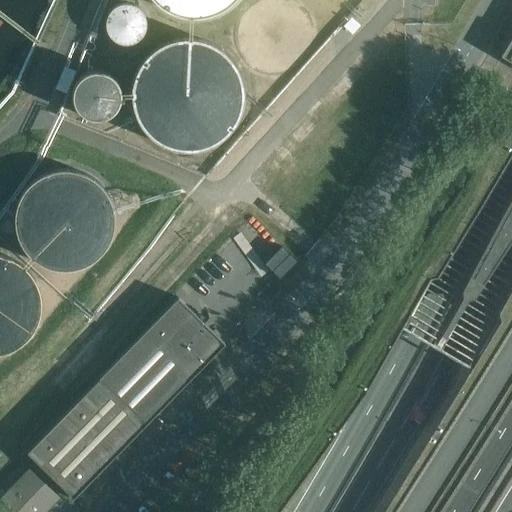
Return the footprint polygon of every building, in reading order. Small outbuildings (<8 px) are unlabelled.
[(153,0),(155,1),(159,5),(162,7),(165,9),(170,12),(176,14),(181,15),(186,16),(192,17),(198,16),(203,16),(209,15),(214,13),(219,10),(222,9),(224,8),(229,4),(233,1),(233,0),(153,0)] [(112,8),(110,10),(109,11),(108,13),(107,15),(106,16),(106,18),(105,20),(105,22),(105,25),(105,28),(106,30),(107,32),(108,34),(109,36),(111,37),(112,39),(115,41),(117,42),(119,43),(121,43),(123,44),(125,44),(128,44),(130,43),(132,43),(134,42),(136,41),(138,40),(140,37),(142,36),(143,34),(144,32),(145,30),(146,28),(146,25),(146,24),(146,21),(146,20),(145,18),(144,14),(143,13),(142,11),(141,10),(139,8),(138,7),(136,5),(133,4),(129,3),(126,3),(123,3),(119,4),(117,5),(115,6),(112,8)] [(511,36),(511,38),(508,44),(501,56),(511,62),(511,36)] [(140,62),(138,66),(138,67),(136,71),(135,73),(134,76),(133,80),(132,83),(131,87),(131,89),(131,95),(131,96),(131,100),(132,104),(132,106),(133,109),(134,113),(135,116),(136,118),(138,122),(139,123),(141,126),(143,129),(147,133),(151,137),(154,139),(157,142),(162,144),(167,146),(173,148),(178,149),(182,150),(186,150),(192,150),(197,149),(201,148),(204,147),(208,146),(211,144),(216,141),(219,139),(221,138),(225,134),(229,130),(231,127),(233,124),(235,121),(237,118),(239,113),(241,107),(241,105),(242,102),(242,100),(242,96),(242,92),(242,87),(241,83),(241,81),(240,78),(239,74),(238,72),(237,71),(236,67),(234,64),(232,61),(228,57),(224,53),(221,50),(218,48),(213,45),(208,43),(205,41),(201,40),(196,39),(190,38),(187,38),(181,38),(177,39),(172,40),(168,41),(163,43),(160,45),(156,47),(152,50),(148,54),(144,58),(140,62)] [(98,56),(103,44),(92,40),(87,52),(98,56)] [(75,85),(74,87),(73,89),(72,92),(72,94),(72,97),(73,99),(73,101),(75,105),(76,107),(77,109),(79,111),(80,112),(82,114),(85,116),(87,117),(89,118),(91,118),(94,119),(96,119),(99,119),(101,118),(104,118),(106,117),(108,116),(110,115),(112,113),(114,111),(116,110),(117,107),(119,105),(120,102),(120,99),(121,97),(121,94),(121,92),(120,90),(120,88),(119,86),(118,84),(117,82),(116,80),(114,78),(112,76),(111,75),(109,74),(107,73),(105,72),(101,71),(97,70),(95,71),(92,71),(90,71),(88,72),(84,74),(81,76),(79,77),(78,79),(76,82),(75,85)] [(431,281),(405,329),(475,370),(503,324),(501,316),(511,296),(511,157),(457,248),(439,280),(431,281)] [(109,197),(109,196),(107,193),(104,189),(103,188),(100,184),(96,180),(93,178),(88,175),(85,174),(82,172),(77,171),(72,170),(68,169),(64,169),(59,169),(56,170),(50,171),(47,172),(42,174),(39,176),(35,179),(32,181),(28,185),(27,186),(25,189),(22,192),(20,196),(18,199),(17,203),(16,206),(15,210),(15,213),(14,215),(14,218),(14,224),(15,227),(15,229),(17,234),(17,236),(18,239),(19,241),(21,244),(24,248),(25,250),(27,252),(30,255),(31,256),(34,259),(37,261),(41,263),(46,266),(51,267),(56,268),(62,269),(65,269),(69,269),(74,268),(79,267),(84,265),(89,263),(94,260),(98,256),(99,255),(102,252),(103,251),(105,248),(107,245),(108,244),(109,242),(110,239),(111,236),(113,232),(113,230),(114,227),(114,225),(114,222),(114,220),(114,216),(114,215),(114,211),(113,207),(112,206),(111,202),(111,201),(109,197)] [(0,353),(4,352),(9,351),(14,348),(18,346),(22,343),(26,339),(29,336),(30,335),(33,330),(35,327),(36,326),(38,321),(39,317),(39,315),(40,314),(40,310),(41,306),(41,303),(41,301),(40,299),(40,296),(39,292),(38,287),(37,284),(35,281),(32,276),(30,273),(28,270),(27,269),(23,265),(20,263),(17,261),(13,258),(8,256),(5,255),(0,254),(0,353)] [(192,373),(219,347),(212,340),(199,327),(185,314),(173,302),(26,452),(36,461),(62,487),(72,497),(80,488),(89,480),(146,422),(192,373)] [(43,511),(58,497),(28,469),(0,498),(0,511),(43,511)]
